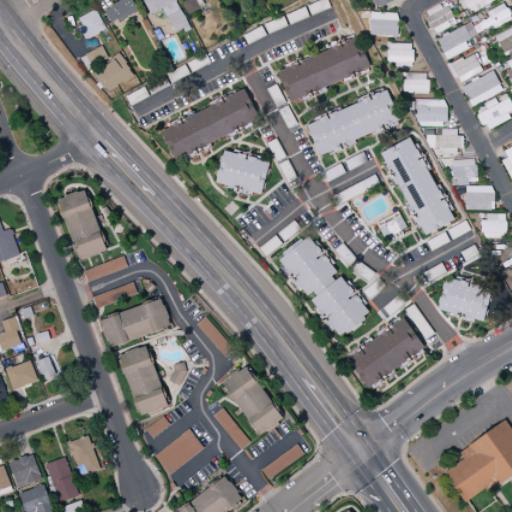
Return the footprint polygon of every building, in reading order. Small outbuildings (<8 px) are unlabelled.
[(110,24),(137,12),(131,0),(121,0),(103,8),(110,24)] [(142,0),(150,16),(162,10),(174,33),(188,26),(175,0),(142,0)] [(200,0),(187,0),(182,2),(187,14),(204,8),(200,0)] [(310,16),(330,8),(326,0),(320,0),(306,6),(310,16)] [(496,0),(457,0),(466,16),(496,0)] [(446,1),(424,11),(434,35),(456,25),(446,1)] [(489,18),(478,24),(481,31),(492,26),(493,29),(511,20),(511,19),(504,3),(486,12),(489,18)] [(308,17),(304,7),(285,15),(289,25),(308,17)] [(76,19),(86,39),(105,30),(95,10),(76,19)] [(399,14),(371,12),(370,36),(398,37),(399,14)] [(477,36),(471,23),(436,39),(446,60),(469,50),(465,41),(477,36)] [(252,40),(263,34),(260,27),(249,32),(252,40)] [(511,28),(495,35),(503,55),(511,51),(511,28)] [(290,103),(350,78),(347,71),(355,68),(357,73),(366,69),(354,39),(276,71),(290,103)] [(412,66),(413,44),(388,43),(388,65),(412,66)] [(459,83),(483,72),(474,54),(450,64),(459,83)] [(134,76),(121,55),(93,72),(106,93),(134,76)] [(511,59),(503,64),(511,80),(511,59)] [(428,93),(428,74),(404,73),(404,93),(428,93)] [(461,86),(469,106),(502,93),(494,73),(461,86)] [(161,129),(175,160),(259,122),(245,91),(161,129)] [(307,125),(318,155),(400,123),(387,91),(327,115),(327,117),(307,125)] [(511,117),(511,106),(507,95),(476,108),(484,129),(511,117)] [(418,126),(429,126),(429,123),(446,123),(446,100),(418,100),(418,126)] [(459,130),(434,129),(433,149),(441,149),(441,154),(458,155),(459,130)] [(422,237),(456,221),(445,199),(442,201),(422,160),(420,161),(409,139),(381,152),(422,237)] [(511,184),(511,183),(511,150),(499,156),(511,184)] [(216,185),(262,195),(269,161),(223,152),(216,185)] [(366,162),(362,154),(345,161),(348,170),(366,162)] [(452,160),(453,184),(477,184),(476,160),(452,160)] [(342,202),(378,186),(374,177),(337,193),(342,202)] [(465,210),(494,211),(494,187),(465,186),(465,210)] [(78,261),(107,251),(86,190),(58,199),(78,261)] [(406,227),(398,212),(376,224),(384,239),(406,227)] [(483,238),(505,237),(505,214),(482,214),(483,238)] [(0,262),(20,255),(10,229),(3,232),(0,225),(0,262)] [(279,259),(294,280),(307,299),(310,297),(326,320),(339,338),(370,315),(355,294),(354,295),(339,274),(338,275),(323,254),(322,255),(309,237),(279,259)] [(87,283),(127,268),(123,256),(83,271),(87,283)] [(511,271),(502,276),(511,302),(511,271)] [(484,322),(492,288),(446,278),(438,311),(484,322)] [(92,295),(95,308),(136,297),(133,285),(92,295)] [(101,320),(110,348),(171,328),(161,300),(101,320)] [(233,349),(204,317),(195,325),(225,357),(233,349)] [(21,345),(13,318),(1,321),(4,333),(0,334),(0,349),(0,351),(21,345)] [(366,389),(382,378),(381,378),(425,349),(405,319),(345,357),(366,389)] [(118,357),(141,416),(169,405),(146,346),(118,357)] [(59,375),(53,355),(37,361),(43,380),(59,375)] [(5,370),(13,391),(38,381),(30,361),(5,370)] [(177,386),(186,368),(177,363),(168,381),(177,386)] [(259,437),(284,419),(245,366),(221,384),(259,437)] [(0,399),(8,397),(0,376),(0,399)] [(213,416),(240,450),(249,442),(222,409),(213,416)] [(458,451),(463,460),(445,471),(464,503),(488,488),(489,490),(511,476),(511,429),(507,421),(458,451)] [(203,448),(188,429),(154,457),(169,476),(203,448)] [(67,442),(70,454),(72,454),(78,477),(99,471),(90,437),(67,442)] [(268,480),(304,455),(296,445),(261,470),(268,480)] [(17,488),(42,480),(33,454),(8,462),(17,488)] [(59,504),(79,496),(64,457),(45,465),(59,504)] [(0,492),(11,489),(4,466),(0,467),(0,492)] [(227,511),(243,502),(227,478),(174,511),(227,511)] [(53,511),(44,485),(18,494),(24,511),(33,511),(35,511),(53,511)] [(59,511),(84,511),(85,511),(81,501),(58,508),(59,511)]
